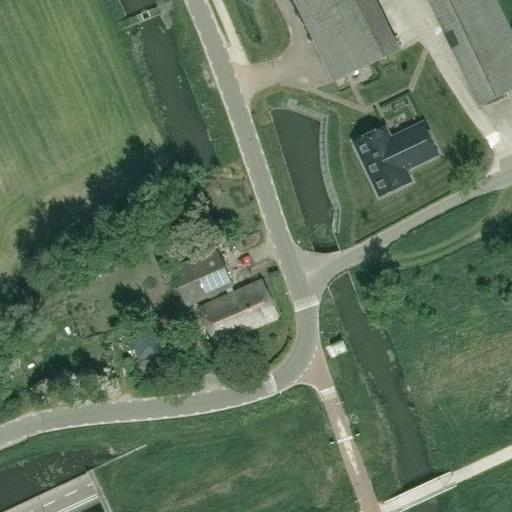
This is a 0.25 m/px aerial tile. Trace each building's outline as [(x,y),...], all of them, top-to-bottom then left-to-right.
[(399,52),(374,0),(294,0),(334,82),(399,52)] [(511,90),(511,33),(496,0),(427,0),(478,106),(511,90)] [(423,124),(390,139),(384,128),(354,142),(380,196),(410,182),(405,170),(438,154),(423,124)] [(226,291),(229,296),(200,309),(215,344),(277,316),(262,281),(235,293),(232,288),(234,287),(234,286),(218,250),(170,269),(187,308),(226,291)] [(159,352),(149,320),(128,327),(138,358),(159,352)] [(330,363),(345,355),(339,343),(324,351),(330,363)] [(6,359),(11,372),(21,368),(15,355),(6,359)]
